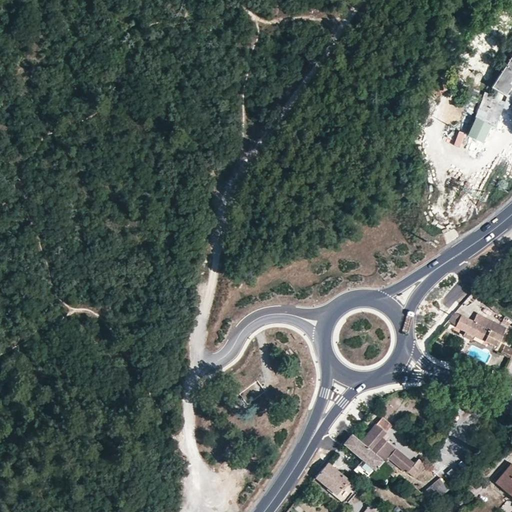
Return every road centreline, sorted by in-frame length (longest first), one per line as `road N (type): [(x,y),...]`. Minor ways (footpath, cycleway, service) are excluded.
road 1 (track): [(200,368),(230,186),(359,0)]
road 2 (unclassified): [(197,511),(200,368)]
